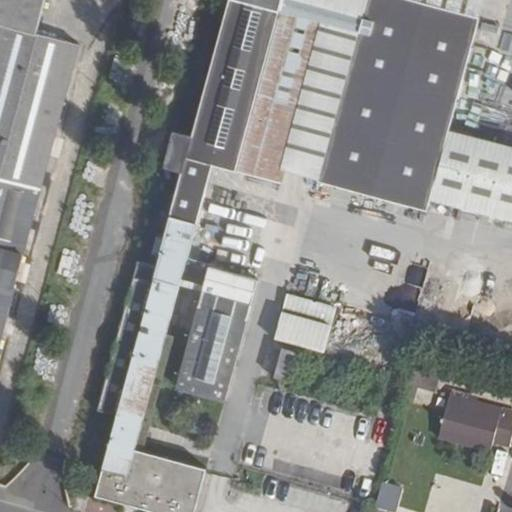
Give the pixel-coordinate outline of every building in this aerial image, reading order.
[(80,45),(37,33),(46,0),(0,0),(0,176),(42,188),(80,45)] [(119,416),(97,496),(158,511),(195,511),(208,469),(136,449),(214,165),(238,171),(281,10),(283,0),(230,0),(230,2),(222,0),(220,0),(216,17),(225,19),(194,135),(173,130),(163,165),(185,171),(159,266),(138,261),(98,411),(119,416)] [(283,0),(281,10),(322,21),(360,32),(368,0),(283,0)] [(282,171),(428,211),(431,199),(450,130),(481,17),(416,0),(368,0),(360,32),(322,21),(282,171)] [(416,0),(481,17),(485,0),(416,0)] [(238,171),(279,181),(282,171),(322,21),(281,10),(238,171)] [(511,147),(450,130),(431,199),(511,221),(511,147)] [(0,346),(42,188),(0,176),(0,346)] [(258,280),(210,267),(178,388),(226,401),(258,280)] [(287,296),(282,315),(331,328),(337,309),(287,296)] [(282,315),(275,341),(325,354),(331,328),(282,315)] [(282,355),(268,351),(262,375),(276,379),(282,355)] [(300,356),(283,351),(282,355),(276,379),(292,384),(300,356)] [(407,384),(433,393),(438,376),(412,367),(407,384)] [(511,444),(511,412),(451,396),(442,430),(494,443),(511,448),(511,444)] [(494,443),(442,430),(440,440),(492,454),(494,443)] [(399,461),(397,474),(432,480),(434,466),(399,461)] [(435,501),(466,510),(475,481),(444,472),(435,501)] [(380,482),(374,508),(390,511),(394,511),(401,487),(380,482)]
